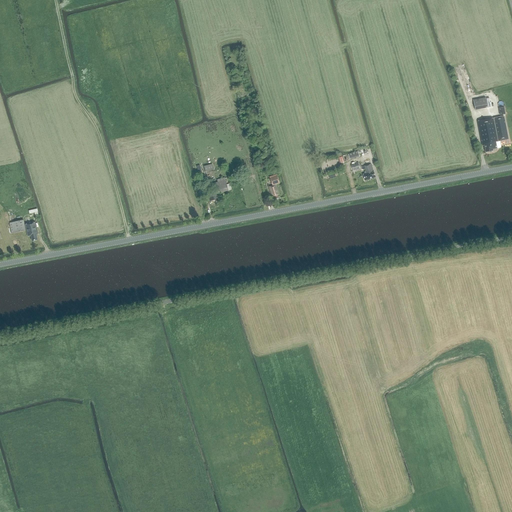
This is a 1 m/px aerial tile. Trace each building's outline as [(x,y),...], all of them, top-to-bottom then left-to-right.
[(485,98),(473,100),(475,110),(487,108),(485,98)] [(495,142),(508,140),(504,117),(477,122),(482,146),(484,146),(485,153),(493,152),(492,150),(497,149),(495,142)] [(358,151),(348,154),(349,160),(359,157),(358,151)] [(269,154),(260,157),(262,163),(271,161),(269,154)] [(212,164),(204,166),(205,172),(213,170),(212,164)] [(375,177),(374,172),(371,164),(364,166),(365,172),(364,172),(364,173),(363,174),(365,181),(375,177)] [(276,174),(269,177),(272,186),(276,185),(276,182),(279,181),(276,174)] [(217,199),(216,194),(228,191),(224,177),(217,179),(218,183),(213,184),(213,183),(206,185),(210,201),(217,199)] [(277,195),(279,195),(276,185),(269,187),(272,196),(273,196),(274,198),(278,197),(277,195)] [(11,234),(25,231),(23,220),(9,223),(11,234)] [(36,235),(37,235),(35,223),(25,225),(28,237),(31,236),(32,242),(37,240),(36,235)]
